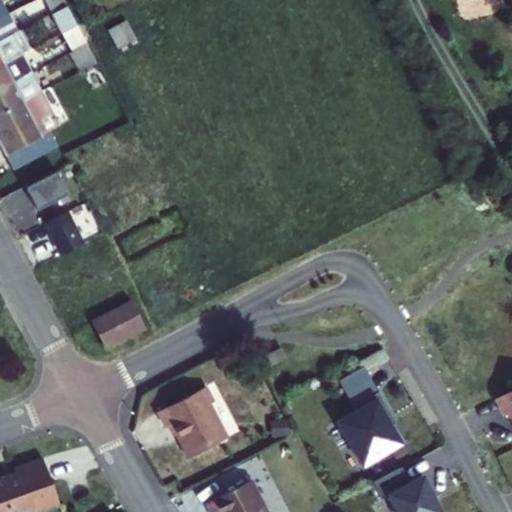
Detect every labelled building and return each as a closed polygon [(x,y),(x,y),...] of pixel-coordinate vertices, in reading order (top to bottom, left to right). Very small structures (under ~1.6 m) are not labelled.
[(63,0),(45,0),(52,14),(67,7),(63,0)] [(67,7),(52,14),(62,33),(63,32),(76,25),(67,7)] [(2,16),(0,17),(0,41),(12,35),(17,33),(7,14),(2,16)] [(117,48),(135,38),(126,21),(107,31),(117,48)] [(76,25),(63,32),(73,51),(86,44),(76,25)] [(17,33),(12,35),(22,54),(30,49),(21,30),(17,33)] [(0,54),(4,63),(22,54),(12,35),(0,41),(0,54)] [(73,51),(69,53),(80,71),(96,63),(86,44),(73,51)] [(4,63),(14,81),(32,72),(22,54),(4,63)] [(0,88),(14,81),(4,63),(0,64),(0,88)] [(105,80),(96,65),(84,72),(92,88),(105,80)] [(14,81),(24,100),(41,91),(32,72),(14,81)] [(0,112),(24,100),(14,81),(0,88),(0,112)] [(41,91),(24,100),(42,136),(50,131),(60,126),(41,91)] [(0,144),(5,155),(42,136),(24,100),(0,112),(0,144)] [(58,146),(50,131),(42,136),(5,155),(13,169),(58,146)] [(25,187),(37,209),(68,193),(57,170),(25,187)] [(84,203),(68,210),(80,237),(96,230),(84,203)] [(66,210),(46,220),(63,252),(83,242),(66,210)] [(130,300),(90,320),(104,348),(145,328),(130,300)] [(281,348),(265,356),(270,366),(286,357),(281,348)] [(364,367),(340,381),(354,406),(378,392),(364,367)] [(190,456),(227,437),(209,403),(213,401),(205,386),(158,411),(166,425),(172,422),(176,431),(190,456)] [(511,389),(496,398),(505,415),(511,412),(511,414),(511,389)] [(377,399),(386,415),(390,412),(378,392),(354,406),(356,410),(377,399)] [(392,426),(386,415),(377,399),(356,410),(338,421),(363,465),(402,443),(392,426)] [(386,415),(392,426),(396,423),(390,412),(386,415)] [(270,420),(272,438),(290,437),(289,419),(270,420)] [(176,431),(172,422),(166,425),(171,434),(176,431)] [(301,456),(291,446),(283,454),(288,459),(289,458),(294,463),(301,456)] [(35,511),(35,510),(58,501),(42,457),(14,467),(16,474),(0,479),(0,511),(35,511)] [(381,497),(388,494),(411,482),(402,466),(373,482),(381,497)] [(397,511),(441,511),(442,511),(423,475),(411,482),(388,494),(397,511)] [(267,511),(250,479),(206,502),(211,511),(267,511)]
